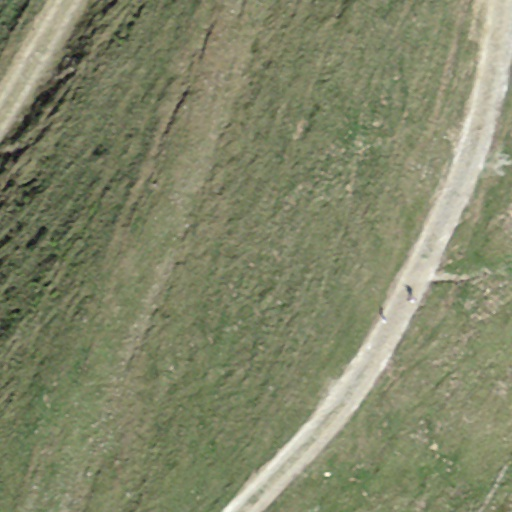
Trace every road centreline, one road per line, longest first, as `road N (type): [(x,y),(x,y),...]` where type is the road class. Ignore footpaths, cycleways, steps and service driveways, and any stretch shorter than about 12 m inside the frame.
road 1 (track): [(501,0),(465,169),(432,239),(353,385),(243,511)]
road 2 (track): [(0,106),(65,0)]
